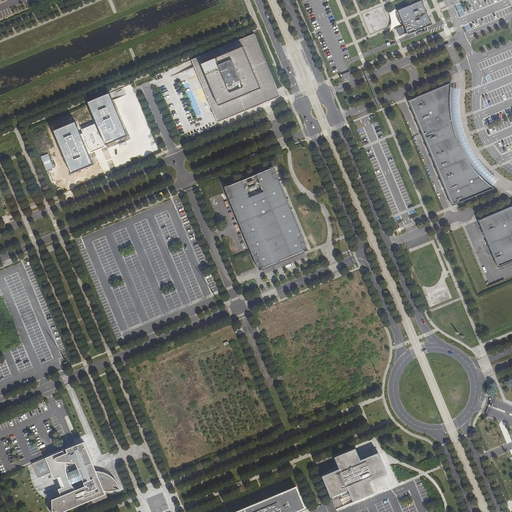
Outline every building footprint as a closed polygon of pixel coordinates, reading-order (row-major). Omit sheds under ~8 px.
[(422,0),(398,10),(408,34),(432,24),(422,0)] [(396,28),(398,35),(404,33),(401,26),(396,28)] [(217,122),(280,96),(254,33),(191,59),(217,122)] [(494,188),(492,187),(489,185),(484,180),(479,175),(474,169),(473,169),(469,163),(465,157),(462,151),(458,144),(456,138),(454,131),(452,124),(451,116),(450,109),(450,102),(450,95),(451,88),(450,83),(408,101),(452,206),(494,188)] [(489,185),(492,187),(497,181),(496,180),(491,175),(485,170),(481,165),(477,159),(473,154),(469,147),(466,141),(464,135),(462,128),(460,121),(459,114),(458,107),(458,100),(458,93),(459,89),(451,88),(450,95),(450,102),(450,109),(451,116),(452,124),(454,131),(456,138),(458,144),(462,151),(465,157),(469,163),(473,169),(474,169),(479,175),(484,180),(489,185)] [(263,269),(263,268),(304,251),(305,251),(308,250),(273,166),(270,168),(228,186),(228,185),(224,187),(258,267),(259,270),(263,269)] [(511,206),(478,220),(498,268),(511,262),(511,206)] [(107,498),(105,493),(104,489),(106,489),(109,489),(112,489),(114,489),(116,488),(118,487),(116,487),(117,484),(119,485),(118,482),(116,480),(114,477),(111,475),(108,473),(109,472),(105,470),(101,469),(101,470),(98,469),(95,469),(83,439),(64,447),(66,451),(63,452),(61,448),(29,462),(35,476),(49,471),(52,477),(58,475),(63,485),(42,494),(47,498),(46,501),(45,504),(45,505),(46,507),(47,509),(51,511),(50,511),(58,511),(91,498),(93,504),(107,498)] [(374,493),(369,480),(384,473),(377,455),(361,461),(356,448),(335,457),(339,469),(322,476),(331,497),(348,490),(353,502),(374,493)] [(294,511),(305,508),(296,487),(236,511),(294,511)]
